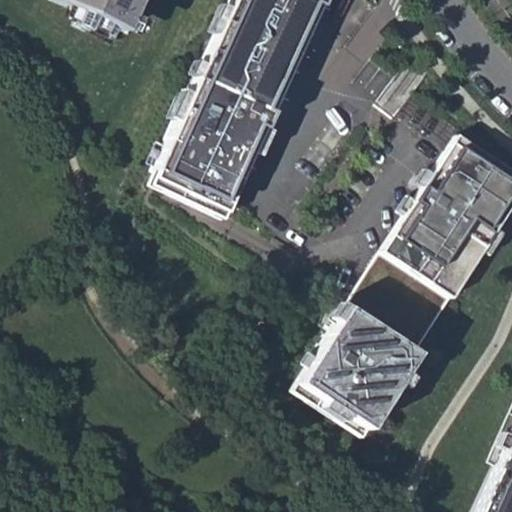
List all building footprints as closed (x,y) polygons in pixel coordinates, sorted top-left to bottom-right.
[(133,0),(47,0),(119,32),(133,0)] [(220,204),(314,0),(223,0),(145,169),(220,204)] [(511,199),(511,175),(452,136),(289,384),(359,431),(511,199)] [(220,204),(145,169),(138,185),(213,220),(220,204)] [(511,511),(511,414),(466,511),(511,511)]
